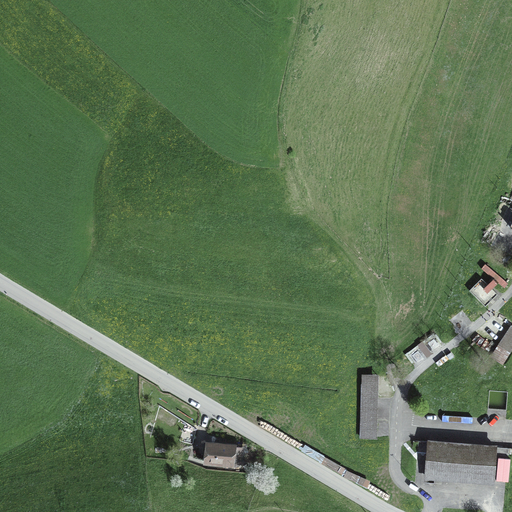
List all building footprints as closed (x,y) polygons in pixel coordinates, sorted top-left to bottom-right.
[(471,290),(486,305),(498,293),(482,278),(471,290)] [(511,324),(491,355),(503,364),(511,350),(511,324)] [(495,337),(487,344),(493,350),(500,342),(495,337)] [(424,340),(407,353),(415,364),(432,352),(424,340)] [(362,374),(361,437),(376,437),(377,375),(362,374)] [(428,442),(426,476),(435,477),(435,469),(486,473),(488,446),(428,442)] [(242,449),(209,446),(207,460),(241,464),(242,449)]
